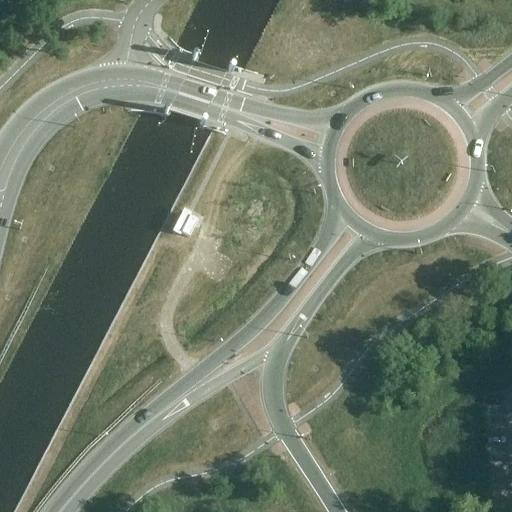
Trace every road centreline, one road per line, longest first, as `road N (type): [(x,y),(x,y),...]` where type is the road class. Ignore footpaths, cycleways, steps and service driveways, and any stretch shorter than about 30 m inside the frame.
road 1 (primary): [(338,206),(329,235),(283,296),(207,366),(199,385)]
road 2 (primary): [(199,385),(127,441),(60,511)]
road 3 (motorway): [(336,511),(276,414),(278,349)]
road 4 (primary): [(0,183),(27,132),(53,107),(123,83)]
road 5 (primary): [(278,349),(344,262),(379,237)]
road 6 (primary): [(123,83),(240,114)]
